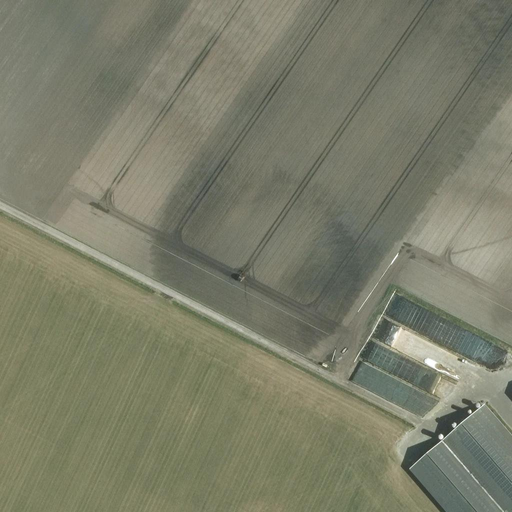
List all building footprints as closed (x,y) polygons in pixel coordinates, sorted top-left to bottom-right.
[(393,306),(389,318),(396,320),(398,316),(411,321),(410,323),(420,326),(418,333),(433,339),(438,326),(419,319),(420,316),(393,306)] [(394,356),(398,349),(402,351),(410,337),(401,332),(389,353),(394,356)] [(465,357),(479,363),(484,349),(471,344),(465,357)] [(397,383),(404,365),(397,362),(390,380),(397,383)] [(496,413),(500,419),(506,415),(511,423),(511,422),(511,412),(508,406),(496,413)] [(438,446),(410,470),(445,511),(511,511),(511,440),(483,407),(438,446)]
